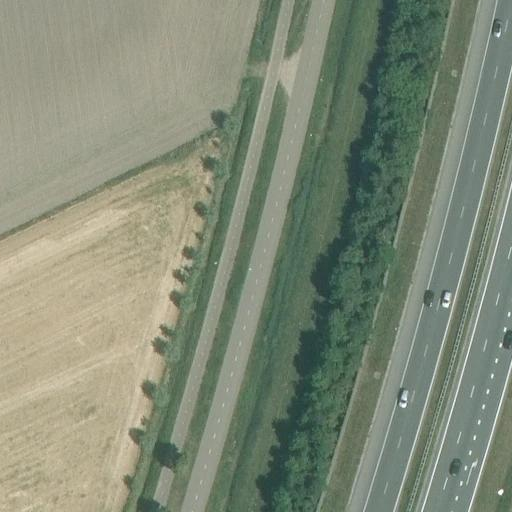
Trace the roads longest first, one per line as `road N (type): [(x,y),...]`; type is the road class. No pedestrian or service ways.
road 1 (motorway): [(509,0),(433,310),(373,511)]
road 2 (unclassified): [(190,511),(322,0)]
road 3 (motorway): [(435,511),(511,235)]
